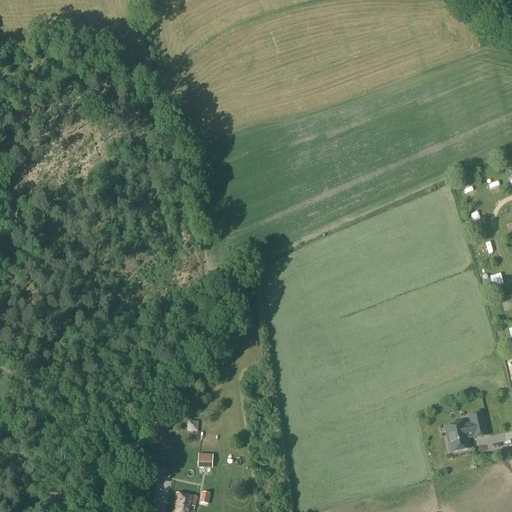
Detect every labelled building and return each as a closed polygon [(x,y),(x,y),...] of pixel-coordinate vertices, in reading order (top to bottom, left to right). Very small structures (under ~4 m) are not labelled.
[(481,185),(469,187),(471,201),(483,199),(481,185)] [(502,185),(493,187),(495,198),(505,196),(502,185)] [(489,213),(478,217),(483,228),(494,224),(489,213)] [(487,243),(490,255),(501,252),(499,240),(487,243)] [(506,274),(495,277),(499,289),(510,286),(506,274)] [(465,426),(464,424),(449,427),(447,428),(446,428),(447,429),(448,436),(447,436),(448,445),(450,445),(452,453),(468,450),(466,439),(468,436),(473,435),(473,437),(474,439),(486,437),(487,437),(486,435),(484,426),(482,414),(469,417),(471,425),(465,426)] [(188,423),(187,433),(198,433),(198,422),(188,422),(188,423)] [(212,469),(213,456),(198,455),(198,469),(212,469)] [(163,471),(165,459),(145,456),(143,467),(163,471)] [(116,499),(128,498),(127,489),(115,490),(116,499)] [(208,505),(210,495),(202,493),(200,503),(208,505)] [(194,511),(197,498),(176,494),(172,511),(194,511)]
